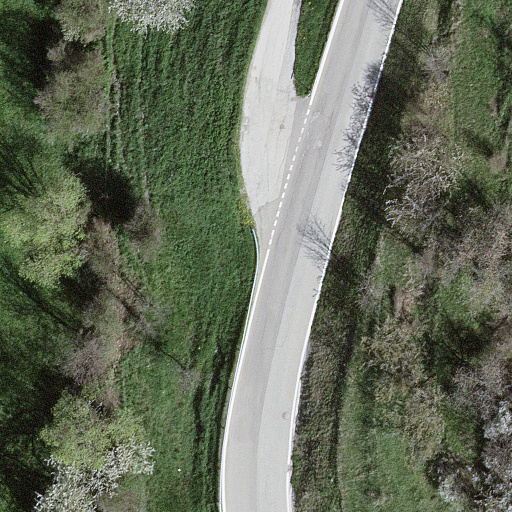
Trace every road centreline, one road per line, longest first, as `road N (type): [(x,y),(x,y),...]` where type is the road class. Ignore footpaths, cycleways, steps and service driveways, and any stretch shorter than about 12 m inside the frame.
road 1 (tertiary): [(257,511),(258,437),(274,346),(372,0)]
road 2 (track): [(313,205),(287,173),(272,116),(276,0)]
